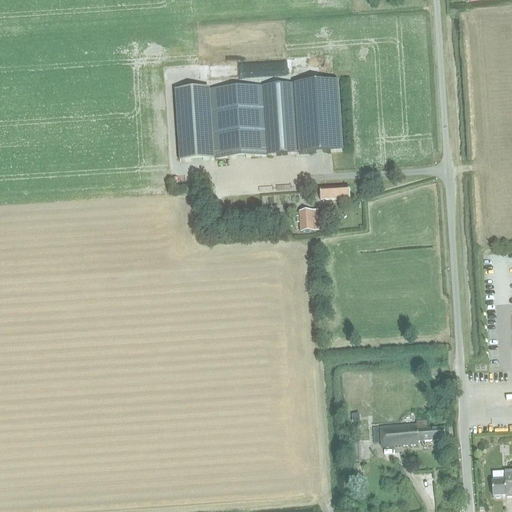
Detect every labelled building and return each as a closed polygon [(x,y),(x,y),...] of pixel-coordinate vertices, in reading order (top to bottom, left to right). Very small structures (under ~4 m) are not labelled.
[(287,59),(255,59),(255,72),(287,71),(287,59)] [(337,82),(293,85),(211,90),(215,160),(341,152),(337,82)] [(215,160),(211,90),(176,93),(180,163),(215,160)] [(349,188),(320,190),(320,201),(349,199),(349,188)] [(314,233),(312,212),(299,213),(301,234),(314,233)] [(372,430),(372,446),(381,445),(382,448),(418,446),(418,443),(445,441),(444,429),(428,430),(428,422),(416,423),(417,426),(372,430)] [(511,498),(511,472),(505,473),(505,483),(492,483),(493,499),(506,498),(506,499),(511,498)]
